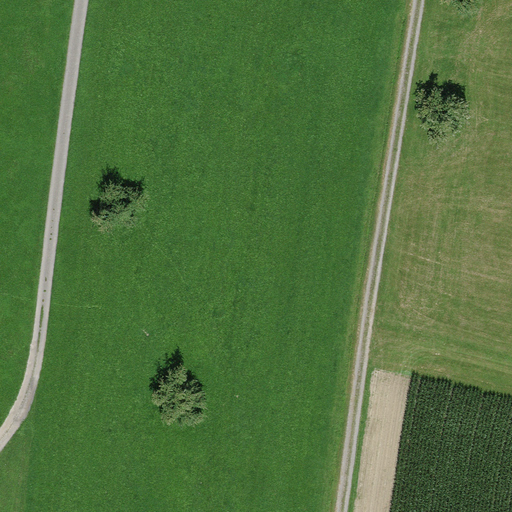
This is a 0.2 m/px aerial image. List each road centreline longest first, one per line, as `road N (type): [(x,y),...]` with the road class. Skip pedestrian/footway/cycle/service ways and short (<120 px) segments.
road 1 (track): [(341,511),(419,0)]
road 2 (track): [(82,0),(31,387),(0,444)]
